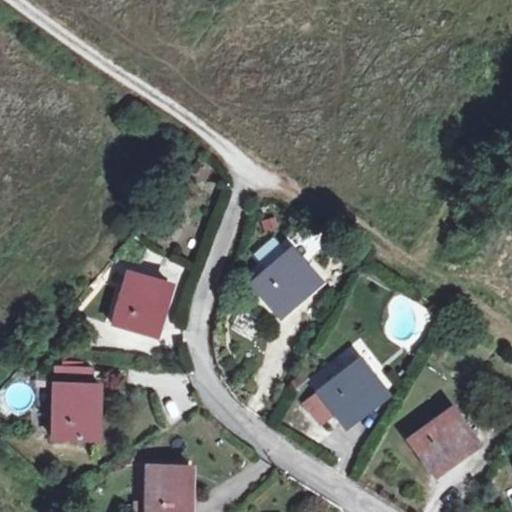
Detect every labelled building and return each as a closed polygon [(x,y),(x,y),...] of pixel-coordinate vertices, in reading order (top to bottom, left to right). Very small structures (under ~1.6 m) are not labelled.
[(142,125),(149,117),(129,102),(122,111),(142,125)] [(146,262),(151,250),(133,242),(124,253),(146,262)] [(321,282),(295,251),(252,288),(279,319),(321,282)] [(170,289),(130,274),(113,328),(154,343),(170,289)] [(385,395),(361,363),(318,396),(319,397),(335,418),(343,428),(385,395)] [(90,369),(54,370),(56,441),(97,440),(95,387),(90,386),(90,369)] [(319,397),(308,406),(324,427),(335,418),(319,397)] [(476,446),(451,413),(408,446),(432,478),(476,446)] [(187,511),(188,470),(147,468),(145,509),(137,509),(137,511),(187,511)]
